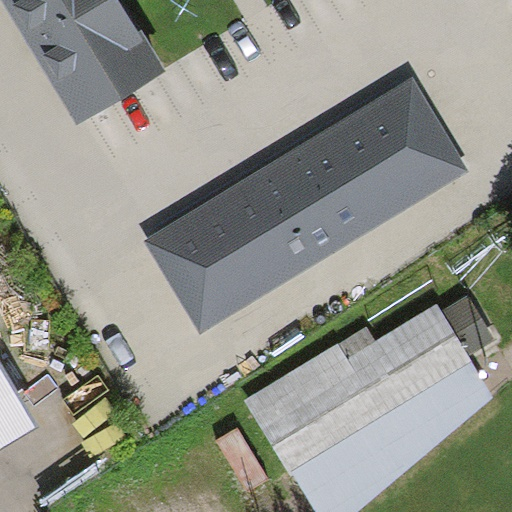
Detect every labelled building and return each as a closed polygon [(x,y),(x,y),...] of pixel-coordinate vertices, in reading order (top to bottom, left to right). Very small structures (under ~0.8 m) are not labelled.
[(123,0),(15,0),(83,111),(162,63),(123,0)] [(410,84),(160,234),(210,317),(460,167),(410,84)] [(293,457),(458,350),(485,332),(466,302),(445,316),(428,291),(367,331),(357,314),(247,385),(293,457)] [(458,350),(293,457),(325,508),(479,378),(458,350)] [(0,361),(0,448),(39,425),(0,361)]
